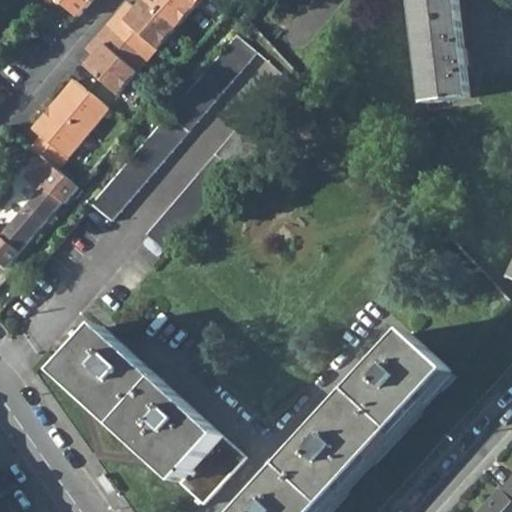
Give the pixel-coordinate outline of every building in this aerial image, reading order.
[(59,0),(66,7),(78,16),(91,0),(59,0)] [(177,26),(147,0),(145,0),(138,9),(129,1),(108,25),(148,60),(177,26)] [(198,0),(147,0),(177,26),(198,0)] [(413,0),(426,103),(469,98),(465,64),(467,63),(465,50),(463,50),(456,0),(413,0)] [(119,95),(148,60),(108,25),(88,49),(96,57),(86,67),(98,77),(119,95)] [(92,203),(112,219),(256,50),(237,34),(93,201),(92,203)] [(147,235),(167,251),(303,90),(283,73),(147,235)] [(69,159),(110,109),(87,89),(76,79),(34,129),(43,137),(33,148),(42,156),(56,167),(65,156),(69,159)] [(21,253),(63,202),(66,205),(79,188),(58,169),(56,167),(42,156),(26,176),(41,189),(2,235),(21,253)] [(0,237),(0,262),(7,269),(21,253),(2,235),(0,237)] [(161,476),(186,498),(229,449),(85,317),(46,360),(167,470),(161,476)] [(250,511),(325,511),(451,374),(411,336),(250,511)] [(116,491),(104,472),(99,475),(96,478),(108,496),(116,491)] [(511,511),(511,494),(505,488),(503,487),(480,511),(511,511)]
